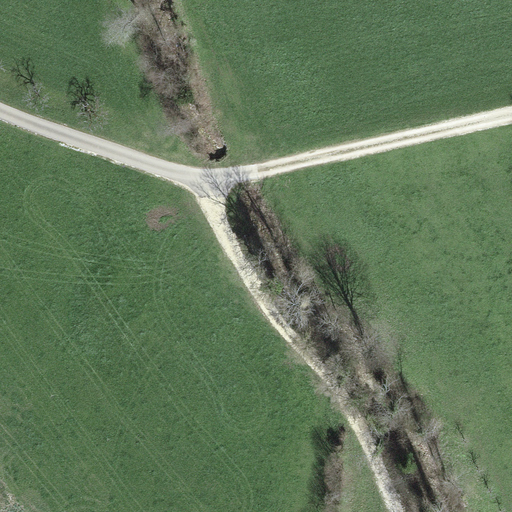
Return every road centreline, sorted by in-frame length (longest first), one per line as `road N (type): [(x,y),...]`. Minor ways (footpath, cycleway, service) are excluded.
road 1 (track): [(384,511),(374,464),(348,412),(181,178)]
road 2 (track): [(181,178),(282,165),(511,114)]
road 3 (track): [(0,114),(181,178)]
